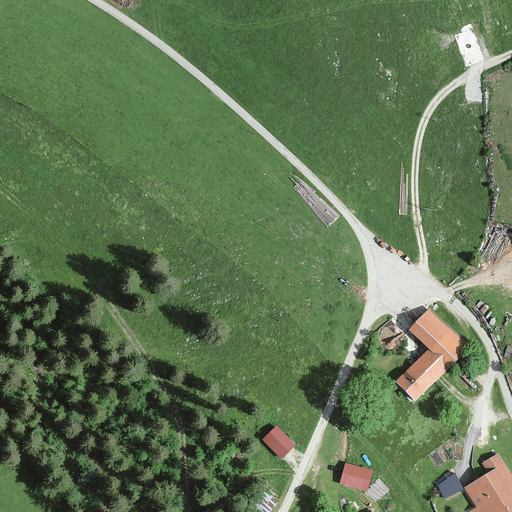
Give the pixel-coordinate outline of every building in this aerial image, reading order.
[(470,349),(431,312),(410,333),(430,351),(450,370),(470,349)] [(430,351),(397,386),(417,405),(450,370),(430,351)] [(279,431),(266,444),(282,459),(294,447),(279,431)] [(476,509),(471,511),(511,511),(511,470),(502,453),(482,465),(489,477),(466,492),(476,509)] [(372,471),(344,464),(339,484),(367,491),(372,471)] [(445,497),(465,488),(458,472),(438,482),(445,497)] [(266,511),(270,511),(279,500),(266,490),(256,504),(266,511)]
